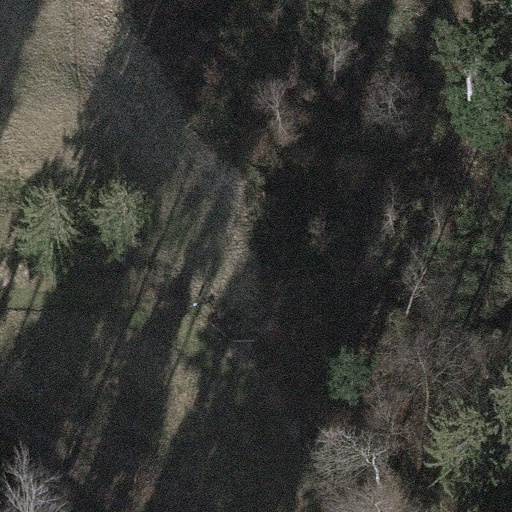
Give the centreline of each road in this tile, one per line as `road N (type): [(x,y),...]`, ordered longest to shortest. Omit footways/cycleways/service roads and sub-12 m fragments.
road 1 (track): [(0,305),(120,312),(212,381),(312,511)]
road 2 (track): [(93,511),(0,428)]
